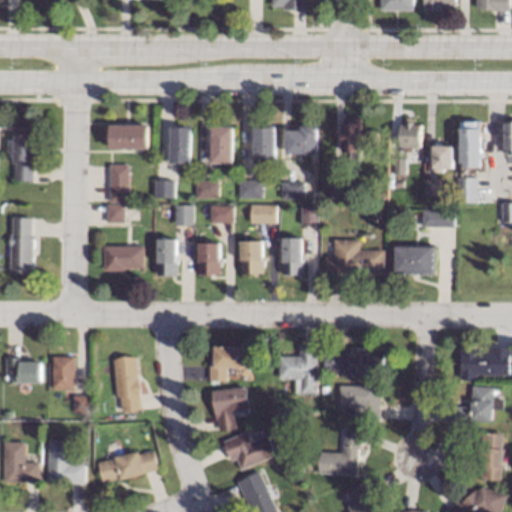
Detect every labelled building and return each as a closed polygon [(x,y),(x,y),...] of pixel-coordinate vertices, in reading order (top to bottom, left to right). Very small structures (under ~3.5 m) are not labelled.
[(307,0),(307,8),(283,8),(283,5),(272,5),(272,0),(307,0)] [(413,0),(413,9),(381,9),(381,0),(413,0)] [(457,0),(457,4),(441,4),(441,8),(423,8),(423,0),(457,0)] [(511,0),(511,8),(476,8),(476,0),(511,0)] [(361,131),(377,131),(377,144),(362,144),(362,150),(359,150),(359,155),(352,155),(352,149),(342,149),(342,120),(351,120),(351,116),(361,116),(361,131)] [(481,124),(484,124),(484,131),(481,131),(481,164),(465,164),(465,161),(462,161),(462,136),(461,136),(461,120),(481,120),(481,124)] [(414,124),(420,124),(420,146),(413,146),(413,150),(403,150),(403,146),(401,146),(401,124),(406,124),(406,121),(414,121),(414,124)] [(35,125),(33,180),(15,179),(16,162),(12,162),(14,124),(35,125)] [(149,148),(109,148),(109,124),(149,124),(149,148)] [(276,161),(255,162),(254,125),(275,124),(276,161)] [(191,163),(172,163),(172,125),(174,125),(191,125),(191,163)] [(233,162),(212,162),(212,126),(233,126),(233,162)] [(318,153),(286,153),(286,129),(301,129),(301,126),(318,126),(318,153)] [(453,167),(444,167),(444,172),(435,172),(435,168),(433,168),(433,144),(453,145),(453,167)] [(405,172),(394,172),(394,158),(405,157),(405,172)] [(129,201),(109,201),(109,163),(130,164),(129,201)] [(347,190),(331,189),(331,173),(347,173),(347,190)] [(477,177),(477,201),(456,200),(457,176),(477,177)] [(175,197),(155,197),(155,178),(175,178),(175,197)] [(263,197),(239,197),(239,178),(263,178),(263,197)] [(439,196),(425,196),(425,178),(439,178),(439,196)] [(220,197),(196,196),(196,179),(220,179),(220,197)] [(304,198),(281,198),(281,180),(304,180),(304,198)] [(511,221),(501,221),(501,202),(511,202),(511,221)] [(125,222),(106,221),(106,203),(125,203),(125,222)] [(194,225),(174,225),(174,203),(194,203),(194,225)] [(319,224),(300,224),(300,203),(319,203),(319,224)] [(233,222),(211,222),(211,204),(233,204),(233,222)] [(276,222),(250,222),(250,204),(276,204),(276,222)] [(453,226),(421,226),(421,209),(453,209),(453,226)] [(33,272),(10,272),(10,235),(13,235),(13,216),(32,216),(33,272)] [(303,275),(282,275),(282,236),(303,236),(303,275)] [(178,275),(157,275),(157,238),(178,238),(178,275)] [(360,248),(384,248),(384,276),(325,275),(325,255),(333,255),(333,238),(360,238),(360,248)] [(264,274),(241,274),(241,240),(264,240),(264,274)] [(221,274),(197,274),(197,241),(221,241),(221,274)] [(143,267),(126,267),(126,270),(103,270),(103,244),(144,245),(143,267)] [(435,246),(434,275),(394,274),(394,245),(435,246)] [(248,366),(227,366),(227,380),(209,380),(210,359),(213,359),(213,345),(248,345),(248,366)] [(317,393),(296,393),(296,378),(279,378),(279,355),(299,355),(300,345),(318,345),(317,393)] [(509,374),(475,374),(475,379),(459,379),(459,347),(479,347),(479,351),(491,351),(491,346),(510,346),(509,374)] [(368,351),(384,351),(384,374),(347,374),(347,369),(324,370),(324,351),(351,351),(351,347),(368,347),(368,351)] [(135,356),(137,378),(142,386),(139,396),(140,408),(132,412),(121,410),(120,396),(116,396),(113,359),(124,354),(135,356)] [(74,388),(52,388),(52,355),(74,355),(74,388)] [(25,360),(42,360),(42,381),(28,381),(28,383),(5,383),(5,357),(25,357),(25,360)] [(378,394),(381,394),(381,419),(356,419),(356,406),(340,406),(340,384),(378,384),(378,394)] [(250,407),(234,409),(236,427),(219,430),(218,419),(215,419),(211,390),(247,385),(250,407)] [(494,386),(493,398),(504,399),(503,409),(492,408),(491,420),(474,419),(474,425),(455,423),(456,405),(470,406),(472,385),(494,386)] [(88,411),(73,411),(73,393),(89,393),(88,411)] [(252,440),(267,434),(276,454),(241,469),(236,458),(231,461),(223,441),(247,430),(252,440)] [(362,431),(361,447),(358,447),(357,474),(319,472),(320,450),(343,451),(344,430),(362,431)] [(503,432),(501,480),(481,479),(482,464),(479,464),(480,446),(482,447),(483,431),(503,432)] [(70,464),(85,464),(85,481),(47,481),(47,439),(70,439),(70,464)] [(25,461),(40,461),(40,480),(25,480),(25,481),(3,481),(3,441),(25,441),(25,461)] [(157,469),(120,480),(119,476),(102,482),(96,462),(137,450),(138,454),(152,450),(157,469)] [(279,511),(252,511),(237,481),(259,470),(279,511)] [(378,511),(348,511),(351,511),(348,505),(352,503),(347,491),(365,482),(378,511)] [(507,495),(500,511),(444,511),(458,500),(461,504),(463,502),(462,500),(476,488),(477,490),(482,485),(507,495)]
